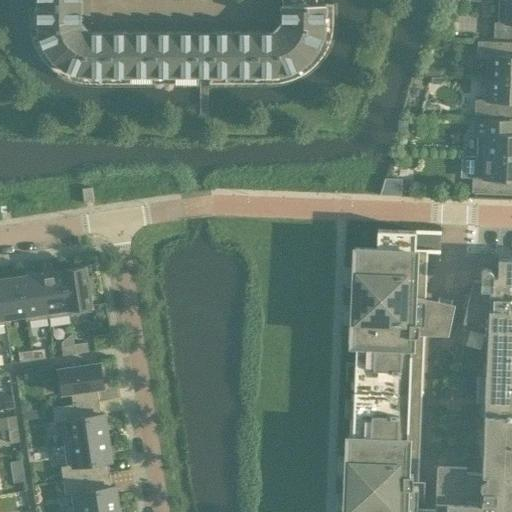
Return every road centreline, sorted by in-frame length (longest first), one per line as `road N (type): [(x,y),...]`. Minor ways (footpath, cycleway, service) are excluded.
road 1 (residential): [(511,214),(210,206),(117,220)]
road 2 (residential): [(162,511),(117,220)]
road 3 (residential): [(266,0),(266,14),(96,15),(96,0)]
